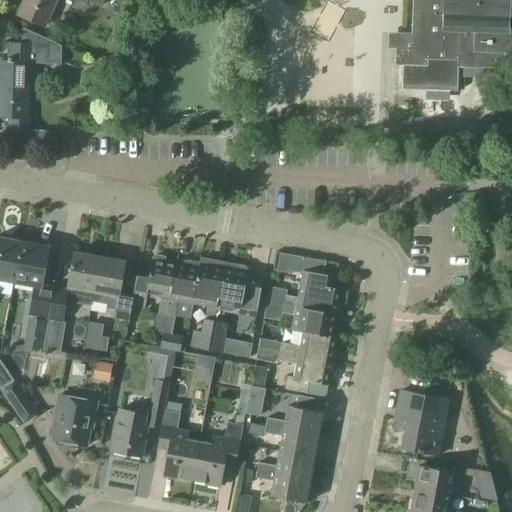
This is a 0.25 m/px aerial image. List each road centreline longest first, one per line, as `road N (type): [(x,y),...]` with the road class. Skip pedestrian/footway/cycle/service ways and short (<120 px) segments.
road 1 (residential): [(438,187),(83,169),(78,192)]
road 2 (residential): [(385,293),(383,273),(358,247),(78,192)]
road 3 (residential): [(346,511),(385,293)]
road 4 (residential): [(385,293),(440,293),(438,187)]
